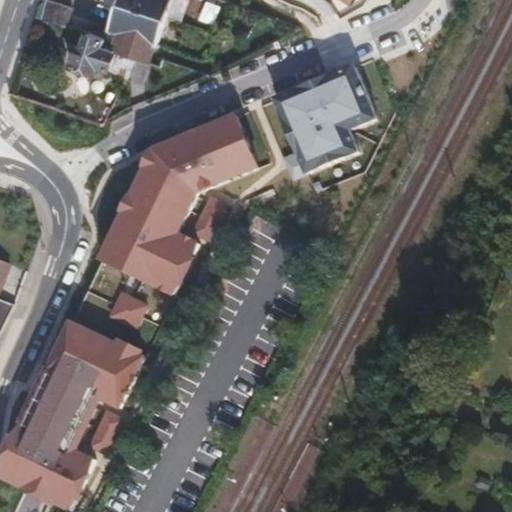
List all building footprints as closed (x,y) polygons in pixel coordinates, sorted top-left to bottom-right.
[(45,0),(36,0),(32,15),(56,22),(62,5),(45,0)] [(115,0),(105,29),(113,31),(108,44),(115,47),(114,50),(134,57),(146,62),(152,45),(155,44),(170,0),(115,0)] [(65,25),(71,7),(62,5),(56,22),(65,25)] [(114,50),(115,47),(108,44),(102,42),(104,36),(88,31),(83,45),(77,43),(70,63),(93,70),(96,63),(107,67),(114,50)] [(365,63),(277,100),(310,176),(368,152),(360,134),(389,121),(365,63)] [(101,259),(184,298),(210,242),(190,233),(208,191),(270,164),(248,112),(153,149),(101,259)] [(18,267),(0,260),(0,298),(4,300),(18,267)] [(123,293),(113,318),(141,330),(152,306),(123,293)] [(77,317),(0,476),(0,479),(68,511),(76,511),(102,459),(86,451),(107,408),(123,416),(155,353),(77,317)] [(511,511),(511,508),(477,495),(470,511),(511,511)]
